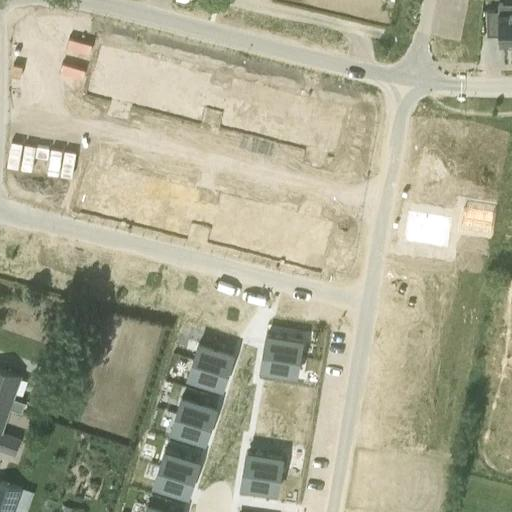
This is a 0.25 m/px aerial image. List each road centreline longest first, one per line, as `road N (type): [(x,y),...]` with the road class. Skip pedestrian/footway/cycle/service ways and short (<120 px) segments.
road 1 (residential): [(0,212),(367,305)]
road 2 (residential): [(368,71),(75,0)]
road 3 (residential): [(411,84),(367,305)]
road 4 (residential): [(367,305),(333,511)]
road 5 (unclassified): [(228,0),(356,29)]
